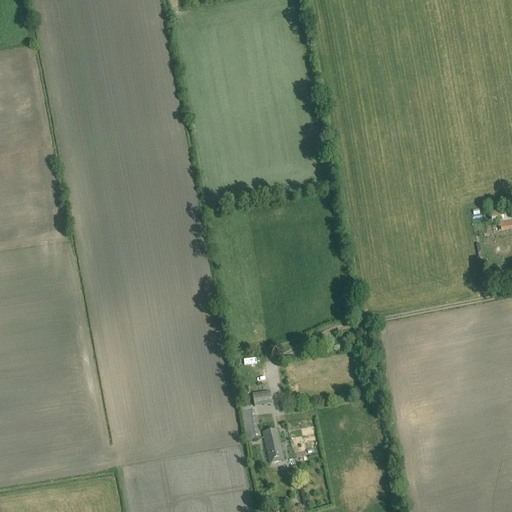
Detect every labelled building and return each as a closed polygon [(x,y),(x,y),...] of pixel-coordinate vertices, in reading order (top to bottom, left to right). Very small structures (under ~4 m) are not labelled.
[(490,211),(491,223),(511,220),(509,208),(490,211)] [(500,223),(501,231),(511,229),(511,224),(511,221),(500,223)] [(494,264),(496,270),(508,267),(506,261),(494,264)] [(270,392),(252,394),(254,407),(272,404),(270,392)] [(254,411),(241,413),(246,442),(258,440),(254,411)] [(298,443),(320,439),(317,417),(290,422),(295,450),(300,450),(298,443)] [(263,434),(265,443),(270,464),(284,461),(278,434),(275,435),(274,431),(263,434)]
